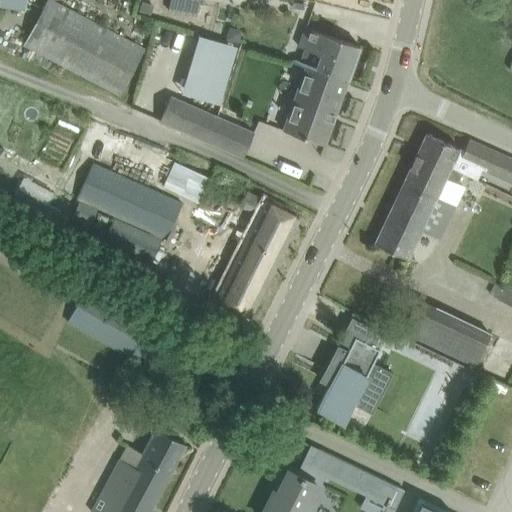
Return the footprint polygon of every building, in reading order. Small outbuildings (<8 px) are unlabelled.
[(0,0),(0,5),(25,9),(26,0),(0,0)] [(26,45),(119,93),(142,50),(49,0),(26,45)] [(169,0),(168,10),(197,15),(199,0),(169,0)] [(152,6),(142,2),(139,12),(149,15),(152,6)] [(321,54),(316,67),(348,79),(360,46),(306,27),(299,46),(321,54)] [(304,66),(282,131),(324,146),(348,79),(316,67),(294,59),(293,63),(304,66)] [(171,96),(159,122),(243,158),(254,132),(171,96)] [(427,133),(418,151),(462,173),(462,172),(475,178),(479,168),(511,183),(511,159),(469,140),(464,151),(427,133)] [(458,182),(462,173),(418,151),(401,188),(452,210),(464,185),(458,182)] [(175,162),(164,186),(200,203),(211,179),(175,162)] [(92,163),(77,198),(167,239),(182,204),(92,163)] [(0,205),(6,208),(14,191),(0,184),(0,205)] [(401,188),(374,243),(407,258),(420,230),(434,202),(401,188)] [(215,300),(231,308),(249,317),(299,218),(247,192),(240,206),(243,208),(227,244),(241,250),(215,300)] [(113,219),(104,239),(152,261),(161,241),(113,219)] [(511,266),(503,286),(494,282),(489,294),(511,304),(511,266)] [(86,289),(68,322),(143,364),(162,331),(86,289)] [(418,299),(402,332),(414,337),(430,305),(418,299)] [(338,346),(315,390),(325,395),(317,409),(342,422),(360,387),(378,396),(389,375),(371,365),(380,349),(355,336),(347,351),(338,346)] [(119,479),(101,511),(149,511),(186,444),(156,428),(142,453),(127,445),(115,468),(123,472),(119,479)] [(320,449),(312,465),(397,506),(405,490),(320,449)] [(274,491),(264,509),(263,511),(302,511),(316,484),(289,470),(277,492),(274,491)] [(441,511),(421,502),(415,511),(441,511)]
